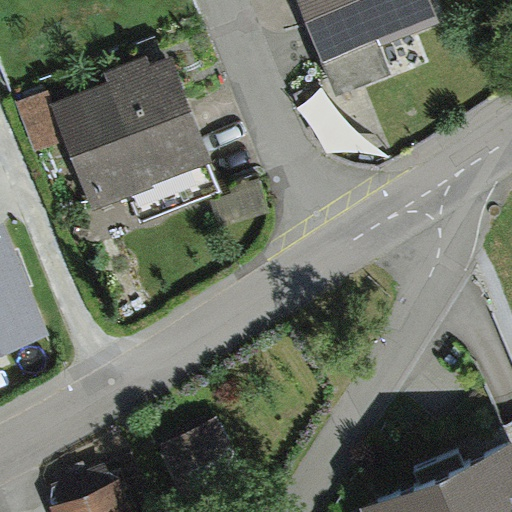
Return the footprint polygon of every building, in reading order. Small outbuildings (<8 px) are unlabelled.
[(448,24),(437,0),(304,0),(342,97),(400,75),(389,46),(448,24)] [(107,80),(55,101),(101,210),(133,195),(145,222),(224,191),(173,54),(153,61),(150,53),(103,70),(107,80)] [(0,350),(47,332),(5,225),(0,225),(0,350)] [(216,416),(164,443),(193,504),(249,480),(216,416)] [(511,511),(511,435),(344,506),(347,511),(511,511)] [(57,505),(59,511),(135,511),(121,476),(57,505)]
